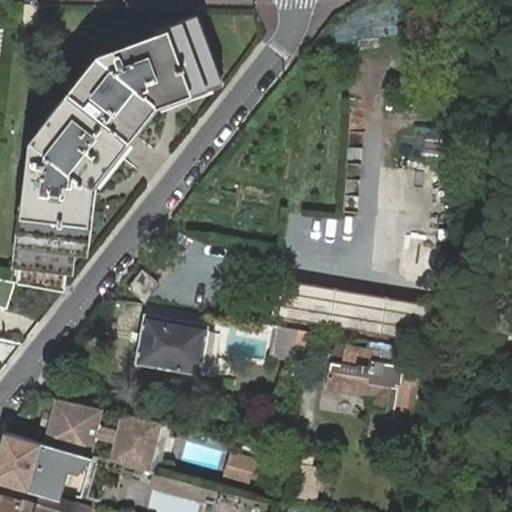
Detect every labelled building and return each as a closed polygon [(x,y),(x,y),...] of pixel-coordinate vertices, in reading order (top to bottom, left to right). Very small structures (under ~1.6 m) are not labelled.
[(444,8),(409,13),(413,43),(447,38),(444,8)] [(21,258),(19,281),(31,283),(65,290),(68,264),(70,243),(83,245),(84,229),(86,213),(87,202),(89,188),(89,182),(87,181),(153,97),(155,99),(161,97),(174,92),(214,77),(194,22),(158,35),(102,56),(100,54),(91,66),(94,69),(46,131),(42,128),(33,139),(35,141),(28,200),(27,207),(25,222),(23,238),(21,258)] [(129,288),(146,301),(159,284),(143,271),(129,288)] [(432,346),(439,304),(288,280),(281,321),(432,346)] [(65,290),(31,283),(29,298),(54,303),(65,290)] [(195,322),(197,312),(150,303),(148,314),(195,322)] [(209,325),(195,322),(148,314),(145,313),(136,363),(201,374),(202,366),(208,332),(209,325)] [(271,354),(293,358),(299,329),(276,325),(271,354)] [(315,362),(321,334),(299,329),(293,358),(315,362)] [(331,361),(329,376),(331,377),(330,381),(345,383),(344,384),(352,385),(351,389),(374,393),(372,404),(376,407),(370,439),(405,445),(417,371),(405,368),(407,358),(348,348),(345,364),(331,361)] [(324,411),(358,412),(359,394),(325,393),(324,411)] [(102,407),(59,397),(47,443),(53,444),(79,452),(91,455),(102,407)] [(162,421),(123,412),(112,460),(133,466),(145,469),(150,470),(162,421)] [(5,430),(0,437),(0,447),(17,453),(26,455),(28,450),(32,438),(5,430)] [(233,453),(226,474),(247,480),(254,459),(233,453)] [(145,469),(133,466),(131,472),(143,476),(145,469)] [(71,511),(73,510),(80,511),(88,511),(91,507),(75,503),(43,494),(40,506),(23,501),(0,493),(0,511),(71,511)]
